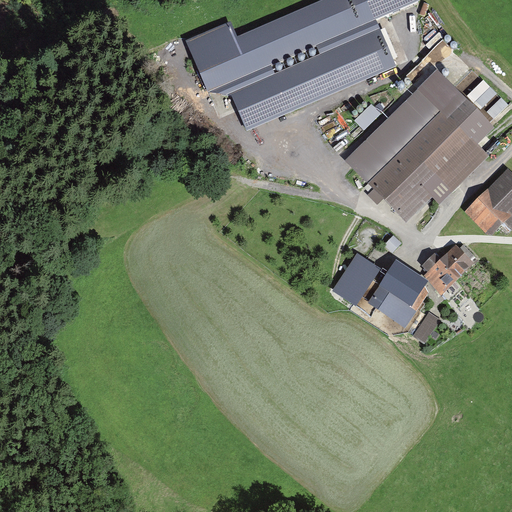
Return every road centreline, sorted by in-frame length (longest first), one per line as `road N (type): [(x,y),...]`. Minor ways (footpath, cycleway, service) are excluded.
road 1 (track): [(238,178),(344,202),(425,240),(511,241)]
road 2 (track): [(511,138),(425,240)]
